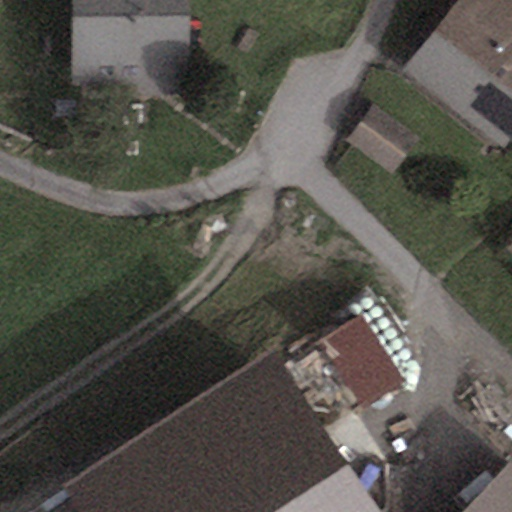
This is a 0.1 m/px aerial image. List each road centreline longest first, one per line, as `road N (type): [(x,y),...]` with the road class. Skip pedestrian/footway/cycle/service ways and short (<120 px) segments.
road 1 (track): [(0,431),(229,276),(299,147)]
road 2 (track): [(299,147),(511,353)]
